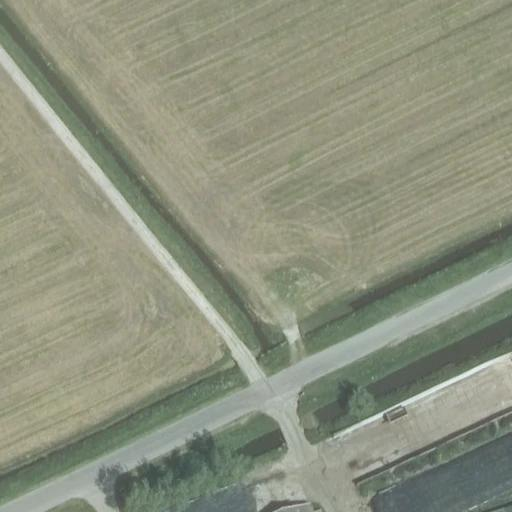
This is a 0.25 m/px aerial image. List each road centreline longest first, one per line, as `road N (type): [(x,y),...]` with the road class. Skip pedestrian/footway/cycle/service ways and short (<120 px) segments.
road 1 (unclassified): [(266,386),(211,292),(0,31)]
road 2 (secondary): [(0,508),(266,386)]
road 3 (secondary): [(266,386),(511,266)]
road 4 (track): [(334,511),(294,459),(266,386)]
